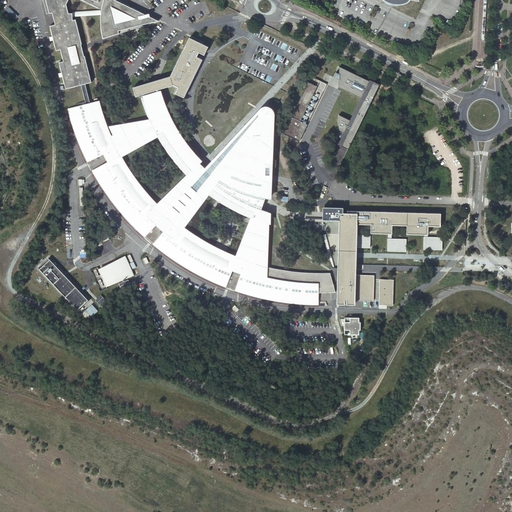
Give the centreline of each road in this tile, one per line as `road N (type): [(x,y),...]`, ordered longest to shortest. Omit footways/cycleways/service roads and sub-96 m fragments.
road 1 (track): [(511,301),(479,287),(445,291),(399,341),(367,401),(331,420),(286,424)]
road 2 (tertiary): [(298,18),(438,89)]
road 3 (tertiary): [(511,274),(477,239),(479,169)]
